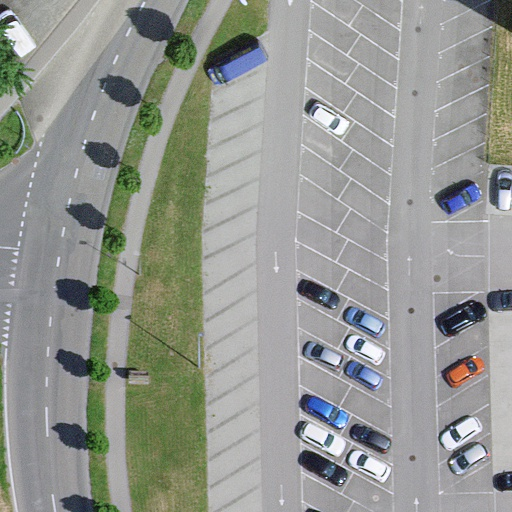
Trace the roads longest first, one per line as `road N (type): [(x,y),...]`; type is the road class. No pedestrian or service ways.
road 1 (tertiary): [(58,253),(104,85),(144,0)]
road 2 (tertiary): [(55,511),(45,421),(58,253)]
